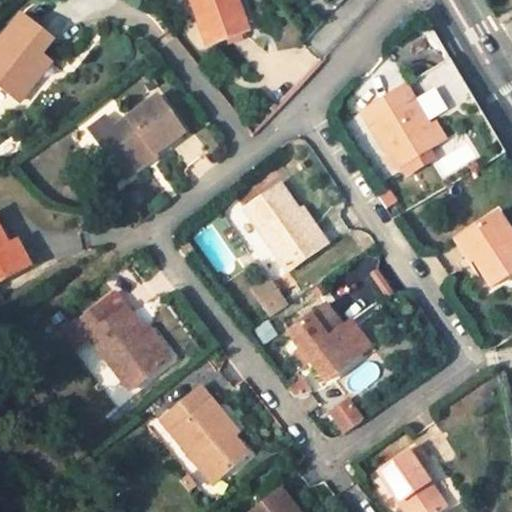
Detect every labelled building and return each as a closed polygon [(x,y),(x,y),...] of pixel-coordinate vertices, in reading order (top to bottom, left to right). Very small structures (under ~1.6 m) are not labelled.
[(194,0),(212,49),(244,37),(234,6),(240,4),(239,0),(194,0)] [(250,34),(240,4),(234,6),(244,37),(250,34)] [(0,47),(0,90),(8,97),(23,79),(31,85),(49,62),(42,57),(57,39),(25,15),(0,47)] [(23,79),(8,97),(21,108),(69,49),(57,39),(42,57),(49,62),(31,85),(23,79)] [(433,133),(403,86),(363,114),(375,133),(381,127),(409,170),(451,143),(442,129),(433,133)] [(101,143),(123,174),(153,152),(157,157),(186,133),(160,100),(115,133),(101,143)] [(93,131),(101,143),(115,133),(106,121),(93,131)] [(250,135),(241,123),(225,135),(237,149),(250,135)] [(160,160),(157,157),(153,152),(123,174),(130,183),(160,160)] [(239,217),(282,280),(320,251),(278,190),(239,217)] [(511,234),(502,217),(470,237),(483,259),(477,262),(496,288),(511,277),(511,234)] [(472,265),(477,262),(483,259),(470,237),(460,244),(472,265)] [(0,281),(16,273),(5,249),(0,239),(0,281)] [(14,245),(5,249),(16,273),(26,268),(14,245)] [(380,270),(370,277),(385,299),(396,291),(380,270)] [(274,276),(252,287),(268,318),(290,307),(274,276)] [(129,397),(159,371),(136,342),(141,338),(112,302),(71,336),(100,372),(104,368),(129,397)] [(355,364),(335,337),(321,313),(285,341),(321,389),(355,364)] [(265,344),(280,336),(271,321),(257,329),(265,344)] [(348,328),(335,337),(355,364),(366,355),(348,328)] [(145,335),(141,338),(136,342),(159,371),(168,364),(145,335)] [(310,401),(299,385),(292,393),(285,398),(292,407),(310,401)] [(162,431),(204,485),(209,480),(217,489),(244,468),(230,450),(234,444),(200,400),(162,431)] [(340,438),(358,426),(344,408),(328,421),(340,438)] [(407,482),(414,476),(422,470),(411,454),(375,480),(397,511),(438,511),(424,491),(416,496),(407,482)] [(424,491),(414,476),(407,482),(416,496),(424,491)] [(209,480),(204,485),(211,494),(217,489),(209,480)] [(191,502),(197,498),(189,487),(183,492),(191,502)] [(265,511),(292,511),(282,498),(265,511)]
